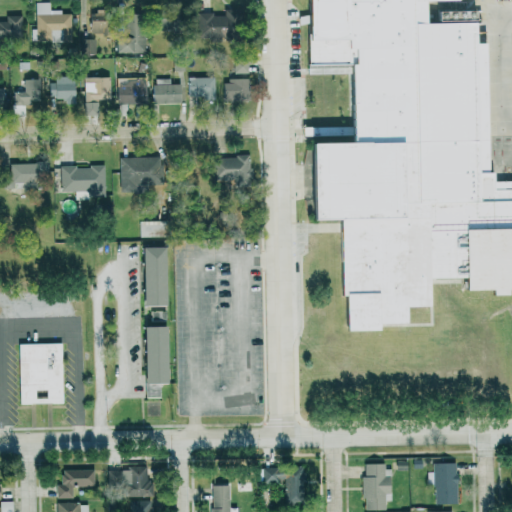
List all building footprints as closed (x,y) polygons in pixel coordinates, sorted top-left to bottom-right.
[(460,0),(460,1),(425,2),(426,24),(477,23),(477,174),(494,174),(494,184),(511,183),(511,288),(467,290),(467,277),(430,277),(431,305),(408,308),(407,323),(381,323),(380,330),(347,330),(346,294),(342,294),(341,219),(314,219),(312,141),(354,140),(352,67),(309,67),(309,0),(460,0)] [(70,14),(61,14),(60,10),(49,10),(49,2),(35,3),(36,42),(51,42),(51,30),(62,29),(63,43),(71,43),(70,14)] [(196,15),(197,39),(227,38),(226,13),(196,15)] [(0,39),(20,39),(20,16),(5,16),(5,22),(0,22),(0,39)] [(90,16),(89,32),(104,33),(104,16),(90,16)] [(115,37),(115,54),(145,53),(144,17),(120,17),(120,37),(115,37)] [(95,39),(79,39),(80,55),(95,55),(95,39)] [(223,101),(248,101),(247,60),(232,60),(232,81),(222,81),(223,101)] [(49,98),(64,98),(64,104),(74,104),(73,77),(48,78),(49,98)] [(109,77),(83,77),(84,112),(98,112),(97,99),(109,99),(109,77)] [(116,104),(146,104),(146,77),(117,77),(116,104)] [(214,100),(213,77),(187,78),(188,101),(214,100)] [(152,105),(179,106),(180,84),(170,84),(170,79),(153,78),(152,105)] [(12,91),(13,116),(24,116),(24,104),(38,103),(38,79),(22,79),(22,91),(12,91)] [(212,156),(212,183),(249,183),(249,156),(212,156)] [(119,157),(120,193),(140,192),(139,186),(160,185),(159,157),(119,157)] [(9,162),(8,173),(3,172),(2,188),(13,189),(13,184),(45,185),(46,163),(9,162)] [(104,166),(60,166),(60,192),(88,191),(88,197),(104,197),(104,166)] [(139,237),(165,237),(164,221),(139,221),(139,237)] [(142,306),(164,306),(163,247),(141,247),(142,306)] [(143,327),(144,398),(160,397),(160,384),(166,384),(165,326),(143,327)] [(17,344),(19,404),(62,403),(61,343),(17,344)] [(363,511),(384,510),(383,493),(388,493),(388,463),(362,464),(363,511)] [(434,504),(456,503),(455,463),(431,463),(432,472),(426,472),(426,484),(434,484),(434,504)] [(284,504),(304,503),(303,467),(256,468),(256,484),(283,483),(284,504)] [(107,469),(107,485),(123,484),(123,497),(148,496),(148,468),(107,469)] [(55,498),(71,498),(72,487),(94,487),(94,470),(61,469),(60,484),(55,484),(55,498)] [(235,481),(236,492),(251,491),(250,481),(235,481)] [(210,486),(210,511),(228,511),(228,485),(210,486)] [(150,511),(151,501),(129,500),(128,511),(150,511)] [(56,502),(55,511),(78,511),(79,502),(56,502)]
